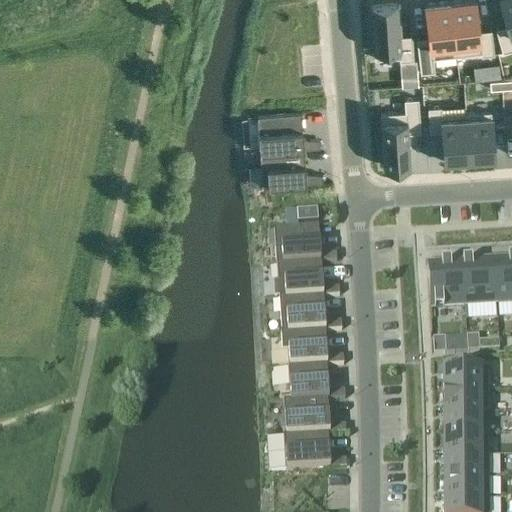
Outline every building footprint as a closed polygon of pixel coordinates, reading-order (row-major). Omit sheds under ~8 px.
[(474,0),(461,0),(450,2),(455,45),(479,42),(480,52),(493,50),(490,25),(478,27),(474,0)] [(511,0),(500,0),(507,23),(495,27),(502,51),(511,48),(511,37),(511,35),(511,0)] [(428,33),(415,34),(418,59),(432,58),(431,48),(455,45),(450,2),(424,4),(428,33)] [(397,4),(371,5),(374,49),(399,47),(400,59),(413,58),(411,33),(399,33),(397,4)] [(416,59),(413,60),(399,60),(401,86),(418,85),(416,59)] [(511,84),(501,85),(503,110),(511,109),(511,84)] [(501,85),(488,86),(490,111),(503,110),(501,85)] [(441,105),(427,106),(429,131),(441,130),(444,162),(469,161),(466,117),(441,118),(441,105)] [(406,121),(381,122),(383,166),(409,164),(407,133),(420,132),(418,107),(405,108),(406,121)] [(259,150),(303,147),(303,139),(301,113),(257,116),(259,150)] [(491,115),(466,117),(469,161),(494,159),(491,115)] [(303,147),(303,149),(320,148),(319,140),(303,139),(303,147)] [(303,147),(259,150),(262,186),(305,183),(305,173),(303,149),(303,147)] [(305,173),(305,183),(322,182),(321,174),(305,173)] [(295,215),(296,227),(316,226),(315,214),(295,215)] [(319,264),(318,255),(316,229),(272,231),(274,250),(275,267),(319,264)] [(335,256),(318,255),(319,264),(319,265),(335,264),(335,256)] [(511,261),(492,262),(495,306),(511,304),(511,261)] [(492,262),(460,265),(463,308),(495,306),(492,262)] [(283,285),(284,300),(284,301),(321,298),(321,289),(319,265),(319,264),(275,267),(275,268),(276,285),(283,285)] [(460,265),(427,267),(430,311),(463,308),(460,265)] [(321,289),(321,298),(322,299),(338,298),(337,290),(321,289)] [(277,300),(280,336),(323,333),(324,332),(323,323),(322,299),(321,298),(284,301),(284,300),(277,300)] [(323,323),(324,332),(324,333),(340,332),(340,325),(323,323)] [(323,333),(280,336),(279,336),(281,354),(287,353),(288,369),(325,367),(326,367),(325,358),(323,333)] [(477,337),(465,338),(466,354),(478,353),(477,343),(477,337)] [(443,340),(431,340),(432,356),(444,356),(443,340)] [(325,358),(326,367),(326,368),(342,367),(342,359),(325,358)] [(325,367),(288,369),(287,370),(289,403),(289,404),(326,401),(327,401),(326,392),(325,367)] [(441,371),(441,393),(486,393),(486,370),(479,370),(441,371)] [(326,392),(327,401),(327,402),(343,401),(343,393),(326,392)] [(441,393),(441,415),(479,414),(479,416),(487,415),(486,393),(441,393)] [(328,436),(327,426),(326,401),(289,404),(289,403),(282,403),(284,438),(284,439),(326,436),(328,436)] [(441,415),(442,436),(479,436),(479,435),(479,416),(479,414),(441,415)] [(344,428),(327,426),(328,436),(344,435),(344,428)] [(442,436),(442,458),(487,458),(487,435),(479,435),(479,436),(442,436)] [(284,439),(284,438),(282,438),(285,474),(328,471),(328,461),(326,436),(284,439)] [(442,458),(442,480),(487,479),(487,458),(442,458)] [(344,462),(328,461),(328,471),(332,471),(345,470),(344,462)] [(442,480),(442,501),(487,501),(487,479),(442,480)] [(319,511),(344,510),(343,498),(286,502),(287,511),(319,511)] [(442,501),(442,511),(487,511),(487,501),(442,501)]
